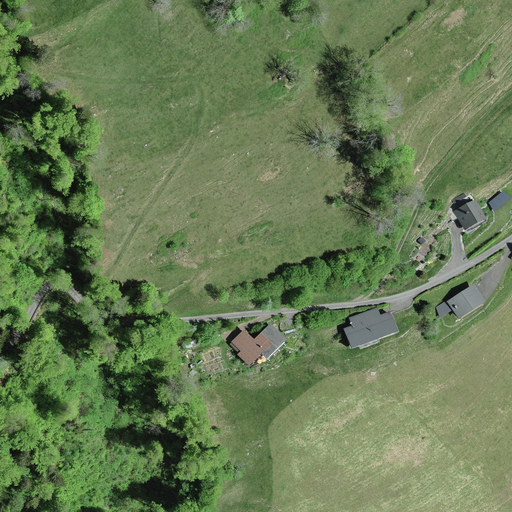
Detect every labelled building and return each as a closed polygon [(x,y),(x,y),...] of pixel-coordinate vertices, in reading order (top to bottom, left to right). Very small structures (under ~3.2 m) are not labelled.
[(505,191),(490,201),(495,210),(511,200),(505,191)] [(476,202),(454,212),(464,234),(486,222),(476,202)] [(446,302),(436,308),(439,320),(452,313),(458,323),(485,306),(474,287),(447,303),(446,302)] [(377,309),(348,320),(351,328),(343,331),(351,353),(397,336),(390,314),(380,318),(377,309)] [(254,342),(244,332),(231,343),(240,354),(236,357),(249,369),(262,357),(266,362),(286,343),(270,326),(254,342)]
